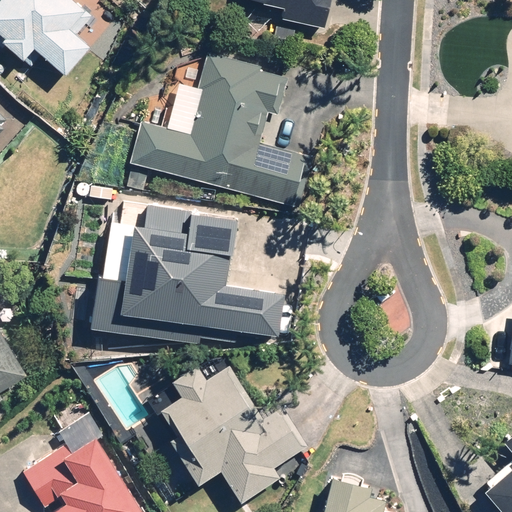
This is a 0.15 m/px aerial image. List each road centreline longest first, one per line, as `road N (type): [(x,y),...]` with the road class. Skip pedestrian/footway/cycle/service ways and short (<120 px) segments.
road 1 (residential): [(385,210),(428,334),(409,365),(377,376),(344,353),(337,291),(358,256)]
road 2 (residential): [(403,0),(385,210)]
